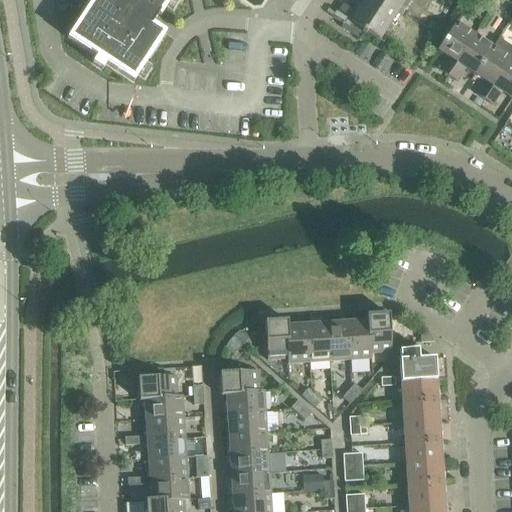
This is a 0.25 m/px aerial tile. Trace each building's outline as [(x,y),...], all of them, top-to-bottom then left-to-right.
[(92,0),(66,40),(133,84),(165,35),(155,28),(161,19),(159,17),(170,0),(234,0),(237,2),(238,0),(92,0)] [(362,0),(365,1),(356,15),(384,33),(395,17),(369,0),(362,0)] [(369,0),(395,17),(406,1),(404,0),(369,0)] [(384,33),(356,15),(342,6),(337,14),(335,13),(331,19),(342,26),(340,29),(358,41),(362,35),(364,37),(366,34),(378,43),(384,33)] [(455,24),(436,52),(447,59),(438,72),(447,78),(474,37),(474,36),(455,24)] [(464,70),(474,76),(492,48),(474,37),(447,78),(455,83),(464,70)] [(492,48),(474,76),(483,83),(475,96),(483,101),(510,60),(511,57),(511,49),(498,40),(492,48)] [(511,61),(510,60),(483,101),(492,107),(500,94),(511,101),(511,98),(511,61)] [(365,317),(365,322),(367,322),(369,356),(370,355),(390,354),(388,317),(388,316),(365,317)] [(365,322),(346,323),(349,362),(370,361),(370,355),(369,356),(367,322),(365,322)] [(266,362),(286,361),(288,361),(285,327),(287,327),(286,323),(264,324),(266,362)] [(346,323),(326,325),(328,363),(349,362),(346,323)] [(326,325),(306,326),(308,365),(328,363),(326,325)] [(288,361),(286,361),(287,366),(308,365),(306,326),(287,327),(285,327),(288,361)] [(233,338),(242,346),(247,340),(239,333),(233,338)] [(420,338),(420,344),(433,344),(427,334),(420,338)] [(233,357),(238,351),(228,343),(225,349),(233,357)] [(399,360),(399,362),(398,362),(407,511),(443,511),(434,360),(418,361),(417,351),(398,353),(399,360)] [(219,375),(220,398),(225,397),(225,396),(258,394),(258,393),(257,373),(219,375)] [(138,403),(143,403),(143,401),(176,399),(176,398),(175,378),(136,380),(138,403)] [(394,380),(380,380),(381,389),(395,388),(394,380)] [(353,386),(347,393),(355,399),(361,392),(353,386)] [(192,407),(203,406),(202,388),(191,389),(192,407)] [(307,390),(300,398),(307,404),(314,396),(307,390)] [(225,396),(225,397),(226,417),(264,414),(263,393),(258,393),(258,394),(225,396)] [(341,399),(349,406),(355,399),(347,393),(341,399)] [(314,396),(307,404),(314,410),(320,402),(314,396)] [(143,401),(143,403),(144,422),(183,419),(181,398),(176,398),(176,399),(143,401)] [(290,410),(297,416),(303,408),(296,402),(290,410)] [(303,408),(297,416),(303,422),(310,414),(303,408)] [(226,417),(227,437),(266,435),(264,414),(226,417)] [(145,438),(146,442),(184,440),(183,419),(144,422),(145,438)] [(348,419),(349,438),(359,437),(358,419),(348,419)] [(227,437),(229,457),(267,455),(266,435),(227,437)] [(146,446),(147,462),(185,460),(184,440),(146,442),(145,438),(135,439),(135,447),(146,446)] [(124,447),(135,447),(135,439),(124,439),(124,447)] [(320,443),(320,452),(330,451),(330,442),(320,443)] [(321,461),(331,460),(330,451),(320,452),(321,461)] [(267,455),(229,457),(230,478),(268,475),(268,474),(284,473),(283,455),(267,456),(267,455)] [(342,457),(344,484),(362,482),(361,455),(342,457)] [(147,462),(148,479),(148,483),(187,480),(185,460),(147,462)] [(230,478),(231,498),(269,496),(268,475),(230,478)] [(127,488),(138,487),(137,479),(126,480),(127,488)] [(149,487),(149,502),(149,503),(183,501),(183,502),(188,502),(187,480),(148,483),(148,479),(137,479),(138,487),(149,487)] [(322,484),(323,492),(333,492),(332,483),(322,484)] [(323,501),(333,501),(333,492),(323,492),(323,501)] [(231,498),(232,511),(270,511),(269,496),(231,498)] [(345,511),(364,511),(363,497),(345,498),(345,511)] [(144,502),(145,511),(183,511),(183,502),(183,501),(149,503),(149,502),(144,502)]
